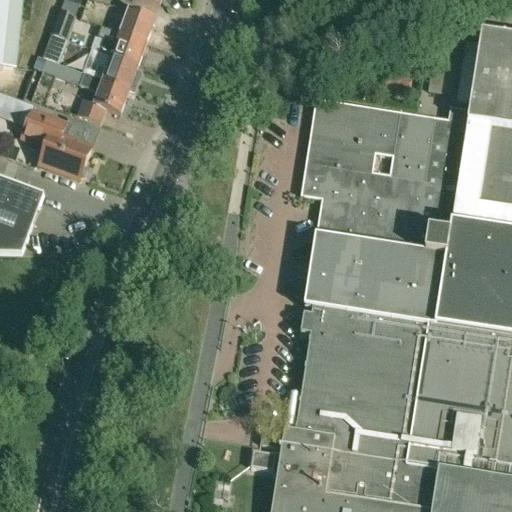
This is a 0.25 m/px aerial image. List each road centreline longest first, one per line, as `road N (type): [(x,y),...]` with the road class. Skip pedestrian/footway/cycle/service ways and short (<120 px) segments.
road 1 (secondary): [(51,511),(227,0)]
road 2 (unclassified): [(177,511),(236,210)]
